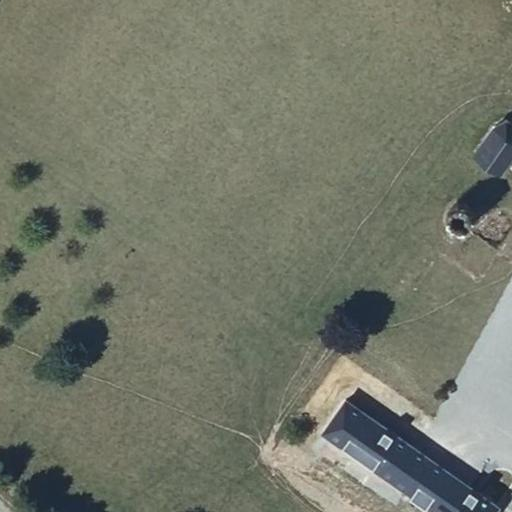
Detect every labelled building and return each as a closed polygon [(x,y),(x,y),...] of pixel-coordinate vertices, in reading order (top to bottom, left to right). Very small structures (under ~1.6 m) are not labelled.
[(507,131),(489,158),(510,174),(511,171),(511,128),(507,131)] [(378,378),(361,402),(397,428),(402,421),(386,410),(399,391),(378,378)] [(354,404),(343,397),(332,411),(344,418),(354,404)] [(344,418),(332,411),(324,421),(459,511),(501,511),(505,507),(354,404),(344,418)] [(353,471),(337,492),(364,511),(400,511),(405,505),(353,471)]
